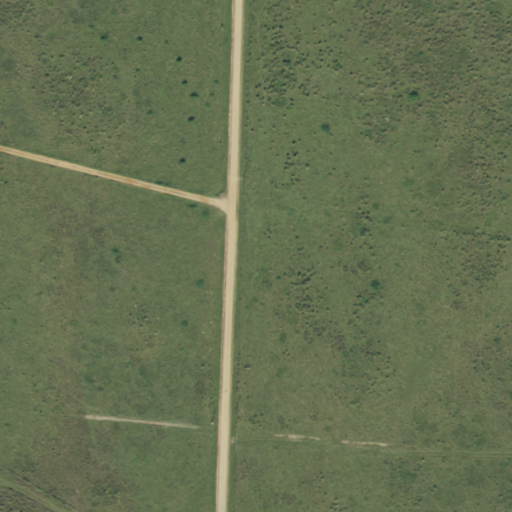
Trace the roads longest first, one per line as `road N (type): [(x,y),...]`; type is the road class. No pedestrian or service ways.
road 1 (residential): [(232,511),(240,0)]
road 2 (residential): [(234,201),(0,143)]
